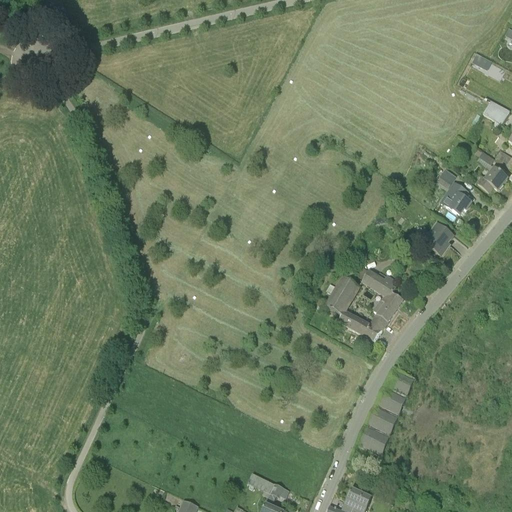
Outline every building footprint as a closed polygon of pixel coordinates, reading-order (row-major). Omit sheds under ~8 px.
[(502,109),(494,123),(495,124),(501,127),(509,113),(502,109)] [(474,156),(479,159),(490,167),(491,167),(494,162),(478,151),(474,156)] [(511,160),(500,152),(494,162),(510,172),(511,168),(511,160)] [(501,175),(493,169),(490,174),(485,180),(482,178),(477,185),(488,194),(493,189),(498,193),(507,181),(500,176),(501,175)] [(465,213),(471,205),(464,200),(467,194),(454,185),(441,205),(459,218),(464,211),(465,213)] [(447,246),(453,239),(453,238),(437,225),(422,243),(441,258),(450,247),(447,246)] [(368,273),(362,283),(362,284),(385,299),(389,301),(388,302),(398,310),(403,303),(399,300),(402,296),(392,289),(395,284),(386,278),(383,283),(368,273)] [(344,314),(345,314),(359,290),(342,279),(336,290),(332,296),(324,309),(341,318),(344,314)] [(332,296),(336,290),(330,286),(326,293),(332,296)] [(387,326),(398,310),(388,302),(389,301),(385,299),(382,303),(381,302),(373,313),(377,316),(376,318),(387,326)] [(341,318),(338,323),(364,339),(374,344),(381,334),(345,314),(344,314),(341,318)] [(363,432),(355,449),(380,460),(415,381),(393,372),(363,432)] [(270,496),(274,486),(251,476),(247,485),(270,496)] [(268,500),(265,506),(262,511),(278,511),(272,509),(277,497),(279,498),(283,490),(274,486),(270,496),(269,500),(268,500)] [(352,491),(342,511),(365,511),(371,500),(352,491)] [(183,502),(178,511),(197,511),(199,509),(187,504),(183,502)]
